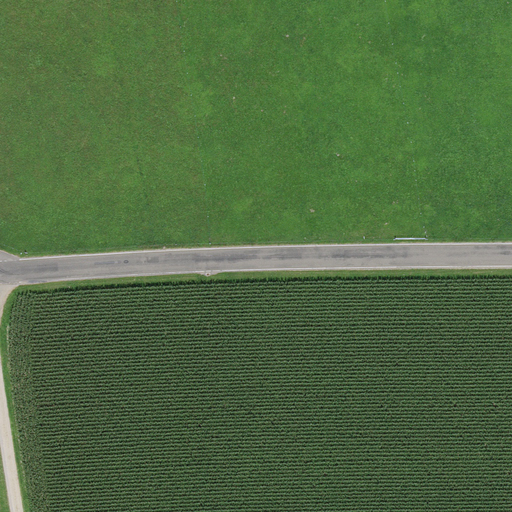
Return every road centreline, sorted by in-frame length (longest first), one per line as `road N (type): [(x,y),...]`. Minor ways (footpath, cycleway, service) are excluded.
road 1 (unclassified): [(511,255),(257,256),(0,273)]
road 2 (track): [(19,511),(0,391)]
